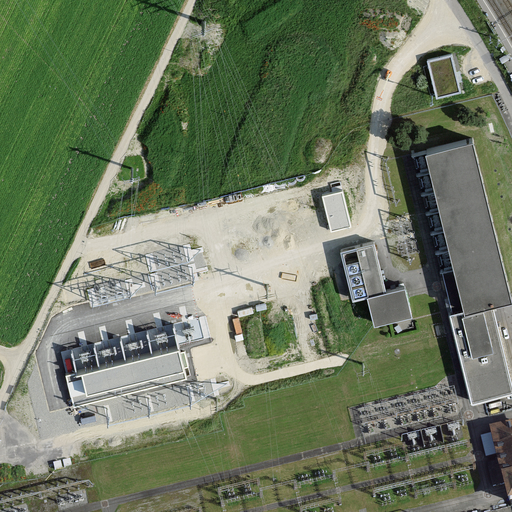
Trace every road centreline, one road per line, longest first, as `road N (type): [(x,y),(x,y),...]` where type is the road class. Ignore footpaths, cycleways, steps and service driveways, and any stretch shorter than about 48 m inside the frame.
road 1 (track): [(0,411),(193,0)]
road 2 (unclassified): [(511,112),(449,0)]
